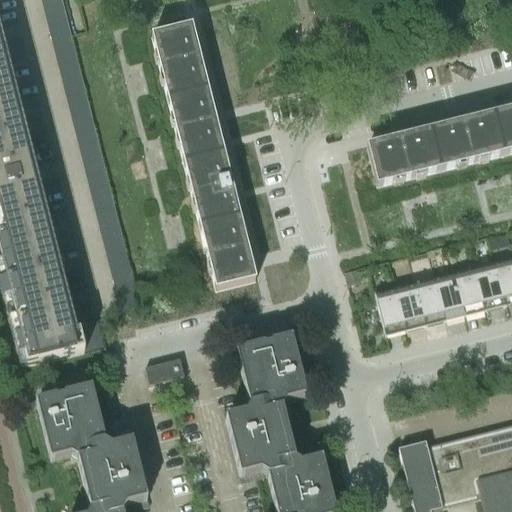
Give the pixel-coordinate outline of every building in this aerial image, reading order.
[(42,0),(94,209),(114,204),(63,0),(42,0)] [(160,38),(155,39),(151,40),(166,104),(206,94),(190,30),(160,38)] [(0,265),(21,351),(27,371),(83,356),(78,337),(76,338),(28,148),(22,150),(0,61),(0,265)] [(206,94),(166,104),(183,168),(222,157),(206,94)] [(511,113),(494,119),(504,158),(511,156),(511,113)] [(494,119),(454,128),(431,134),(441,174),(504,158),(494,119)] [(431,134),(392,144),(366,151),(376,190),(441,174),(431,134)] [(222,157),(183,168),(198,231),(238,221),(222,157)] [(238,221),(198,231),(214,295),(254,285),(238,221)] [(494,239),(486,241),(489,253),(497,251),(494,239)] [(511,262),(493,268),(504,311),(511,308),(511,262)] [(493,268),(473,273),(484,316),(504,311),(493,268)] [(473,273),(453,278),(464,321),(484,316),(473,273)] [(453,278),(433,283),(444,326),(464,321),(453,278)] [(433,283),(413,288),(424,331),(444,326),(433,283)] [(413,288),(393,293),(404,336),(424,331),(413,288)] [(373,298),(383,335),(384,341),(404,336),(393,293),(373,298)] [(262,348),(235,355),(242,383),(298,369),(291,341),(270,346),(271,348),(263,350),(262,348)] [(179,363),(144,372),(148,389),(165,385),(183,381),(179,363)] [(245,416),(224,421),(232,451),(288,437),(281,411),(275,413),(273,403),(284,401),(285,405),(306,400),(298,369),(242,383),(249,410),(255,408),(257,418),(246,421),(245,416)] [(35,405),(42,433),(98,419),(91,391),(63,398),(63,400),(56,402),(55,400),(35,405)] [(83,461),(77,463),(83,488),(139,475),(131,445),(111,450),(112,454),(101,457),(98,448),(105,446),(98,419),(42,433),(50,464),(70,459),(69,455),(81,452),(83,461)] [(411,511),(440,511),(438,502),(450,499),(451,503),(467,499),(466,495),(477,492),(482,511),(511,511),(511,430),(426,452),(424,446),(397,453),(411,511)] [(288,437),(232,451),(239,481),(260,475),(259,471),(270,468),(272,478),(266,479),(272,505),(328,491),(321,461),(300,466),(302,471),(290,474),(288,464),(294,463),(288,437)] [(139,475),(83,488),(88,511),(114,511),(113,507),(125,505),(126,509),(146,504),(139,475)] [(333,511),(328,491),(272,505),(274,511),(333,511)]
